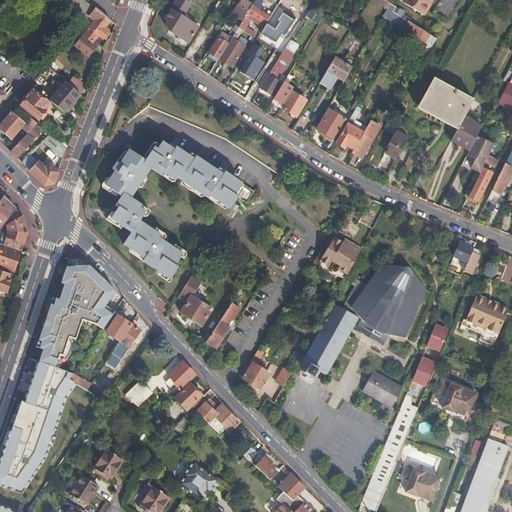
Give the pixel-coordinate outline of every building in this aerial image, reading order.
[(190,4),(183,0),(175,0),(164,19),(167,21),(164,25),(171,30),(170,31),(188,43),(198,27),(182,17),(190,4)] [(242,0),(240,4),(248,9),(251,6),(242,0)] [(404,0),(403,3),(423,15),(430,3),(429,2),(429,0),(404,0)] [(396,7),(390,3),(388,7),(383,16),(403,28),(407,21),(393,13),(396,7)] [(243,21),(249,12),(237,5),(232,13),(243,21)] [(266,25),(271,17),(252,6),(249,12),(243,21),(238,28),(242,30),(251,17),(266,25)] [(105,27),(111,20),(97,9),(95,8),(89,16),(94,21),(84,35),(93,42),(98,35),(102,38),(108,31),(105,27)] [(293,21),(281,14),(275,23),(278,24),(272,33),(263,27),(258,35),(274,45),(278,37),(282,39),(293,21)] [(423,31),(407,21),(403,28),(419,39),(423,31)] [(231,40),(238,28),(235,26),(228,38),(222,35),(220,39),(219,39),(211,53),(212,54),(210,56),(218,61),(219,59),(231,40)] [(424,31),(423,31),(419,39),(432,46),(437,39),(424,31)] [(95,47),(80,36),(71,48),(86,59),(95,47)] [(231,40),(219,59),(233,67),(245,49),(231,40)] [(278,62),(285,50),(287,48),(279,43),(270,57),(278,62)] [(252,45),(236,74),(252,82),(262,63),(256,60),(262,50),(252,45)] [(267,77),(261,89),(273,96),(281,84),(277,81),(293,54),(285,50),(278,62),(267,77)] [(352,68),(336,58),(320,84),(326,88),(327,88),(335,76),(337,78),(344,82),(352,68)] [(327,88),(330,90),(337,78),(335,76),(327,88)] [(433,78),(418,104),(458,127),(463,118),(473,100),(433,78)] [(70,85),(80,94),(84,88),(74,80),(70,85)] [(68,108),(80,94),(70,85),(67,82),(55,97),(68,108)] [(284,82),(274,99),(284,105),(294,88),(284,82)] [(511,107),(511,84),(509,83),(500,102),(511,107)] [(47,103),(33,91),(21,106),(37,119),(43,112),(41,111),(47,103)] [(293,93),(283,108),(296,116),(305,101),(293,93)] [(50,102),(64,113),(68,108),(55,97),(50,102)] [(274,99),(272,103),(281,109),(284,105),(274,99)] [(366,104),(360,101),(348,121),(353,124),(366,104)] [(328,110),(317,129),(334,139),(345,121),(328,110)] [(21,128),(27,134),(36,123),(30,117),(23,125),(11,114),(0,127),(0,129),(12,140),(21,128)] [(450,142),(468,152),(481,127),(463,118),(458,127),(450,142)] [(354,148),(352,152),(362,158),(366,152),(368,148),(380,127),(370,121),(363,134),(354,148)] [(347,144),(354,148),(363,134),(346,124),(335,142),(345,148),(347,144)] [(385,152),(397,159),(409,138),(397,131),(385,152)] [(65,153),(68,146),(50,133),(30,154),(34,158),(49,142),(65,153)] [(26,134),(10,152),(16,157),(32,139),(26,134)] [(471,168),(480,172),(481,170),(489,155),(494,146),(476,137),(468,152),(467,154),(476,159),(471,168)] [(111,172),(102,186),(119,197),(112,206),(116,208),(107,221),(128,234),(121,247),(142,260),(140,263),(169,281),(177,269),(173,267),(180,255),(155,239),(157,236),(136,223),(141,214),(134,210),(136,207),(125,200),(145,169),(157,177),(159,174),(171,181),(172,179),(203,198),(204,197),(226,210),(236,195),(244,200),(252,187),(222,168),(220,171),(193,154),(191,157),(173,145),(171,148),(159,140),(153,149),(150,147),(142,160),(125,150),(116,164),(113,163),(108,170),(111,172)] [(30,170),(45,185),(53,183),(57,173),(49,165),(45,169),(34,158),(30,154),(22,163),(30,170)] [(477,179),(468,197),(478,202),(492,173),(488,171),(492,163),(496,165),(499,160),(489,155),(481,170),(477,179)] [(511,167),(504,164),(487,200),(497,204),(511,173),(511,167)] [(415,185),(424,190),(430,179),(421,175),(415,185)] [(17,210),(3,197),(0,201),(0,230),(5,225),(17,210)] [(22,215),(17,210),(5,225),(7,226),(9,235),(7,240),(0,237),(0,244),(20,251),(27,233),(22,215)] [(217,236),(209,247),(215,251),(217,249),(229,257),(235,249),(217,236)] [(347,274),(360,249),(352,244),(350,247),(333,238),(320,262),(328,267),(331,262),(339,266),(337,269),(347,274)] [(467,262),(473,248),(460,243),(454,256),(467,262)] [(0,260),(0,266),(14,270),(20,253),(4,248),(2,253),(0,252),(0,260)] [(480,251),(473,248),(467,262),(464,271),(471,273),(480,251)] [(511,284),(511,258),(510,258),(500,279),(511,284)] [(253,270),(264,278),(268,272),(257,264),(253,270)] [(395,267),(393,270),(393,274),(380,267),(365,288),(356,283),(340,312),(334,308),(302,363),(310,367),(307,373),(313,376),(316,370),(325,375),(352,326),(356,328),(354,331),(363,335),(364,332),(374,341),(373,343),(379,349),(388,340),(404,339),(425,290),(413,281),(416,279),(416,277),(416,275),(416,274),(416,273),(415,271),(414,268),(412,266),(410,265),(409,264),(408,264),(406,264),(402,264),(400,264),(398,265),(396,266),(395,267)] [(89,265),(65,266),(36,348),(0,451),(0,484),(22,492),(44,458),(65,397),(81,376),(59,368),(70,338),(77,341),(82,320),(104,328),(114,315),(104,308),(117,293),(89,265)] [(456,274),(461,276),(463,272),(453,268),(451,273),(456,274)] [(8,280),(10,273),(0,270),(0,291),(6,293),(10,281),(8,280)] [(190,277),(177,298),(186,303),(180,312),(201,326),(212,310),(204,304),(206,301),(203,299),(200,302),(191,296),(198,286),(200,283),(196,280),(190,277)] [(476,295),(463,326),(481,334),(478,340),(493,345),(507,310),(498,306),(499,305),(491,301),(491,303),(486,301),(486,299),(476,295)] [(229,306),(206,342),(216,348),(228,329),(226,328),(232,319),(234,320),(240,309),(231,303),(229,306)] [(119,342),(130,325),(117,316),(105,333),(119,342)] [(226,328),(228,329),(231,331),(237,322),(234,320),(232,319),(226,328)] [(136,323),(133,321),(130,325),(119,342),(105,363),(114,368),(139,332),(133,327),(136,323)] [(446,332),(434,327),(432,333),(427,345),(438,350),(446,332)] [(258,350),(250,363),(252,364),(255,366),(263,353),(258,350)] [(195,374),(183,361),(168,376),(170,379),(165,384),(170,388),(174,385),(179,390),(195,374)] [(403,401),(410,404),(419,383),(424,385),(432,366),(420,362),(417,368),(403,401)] [(255,366),(252,364),(243,379),(260,390),(269,375),(255,366)] [(275,381),(283,386),(284,384),(291,373),(283,368),(275,381)] [(373,372),(364,388),(363,391),(393,406),(395,403),(402,388),(373,372)] [(445,410),(445,409),(446,407),(450,408),(449,410),(460,414),(469,391),(444,381),(443,382),(436,379),(431,391),(438,394),(434,405),(445,410)] [(192,408),(202,398),(200,396),(201,395),(190,384),(175,398),(187,410),(190,406),(192,408)] [(148,388),(136,399),(143,404),(154,394),(148,388)] [(217,407),(209,399),(195,412),(197,413),(218,432),(224,426),(229,432),(238,422),(220,404),(217,407)] [(410,426),(418,407),(410,404),(403,401),(401,406),(397,417),(395,420),(410,426)] [(174,427),(181,433),(189,423),(182,417),(174,427)] [(511,424),(495,418),(487,440),(502,445),(506,435),(507,434),(509,433),(510,432),(511,432),(511,431),(511,424)] [(401,448),(405,439),(410,426),(395,420),(361,504),(375,511),(401,448)] [(482,511),(507,447),(502,445),(487,440),(459,511),(482,511)] [(249,460),(258,451),(251,445),(243,454),(249,460)] [(104,449),(91,471),(105,480),(106,478),(109,479),(122,461),(104,449)] [(255,465),(269,479),(275,472),(268,465),(270,463),(264,456),(255,465)] [(217,477),(195,461),(194,462),(193,461),(183,475),(184,476),(188,479),(182,487),(200,500),(206,492),(208,494),(218,481),(216,479),(217,477)] [(44,480),(51,470),(41,464),(35,474),(44,480)] [(417,496),(418,495),(419,493),(422,494),(421,496),(432,501),(441,477),(416,468),(415,469),(407,467),(404,478),(411,480),(407,492),(417,496)] [(78,474),(66,493),(84,503),(95,485),(78,474)] [(292,499),(305,487),(293,474),(279,488),(284,492),(292,499)] [(179,484),(182,487),(188,479),(184,476),(179,484)] [(153,487),(141,506),(150,511),(160,511),(169,497),(153,487)] [(294,501),(292,499),(284,492),(278,498),(283,503),(275,511),(316,511),(310,506),(308,508),(304,504),(305,502),(298,495),(294,501)]
